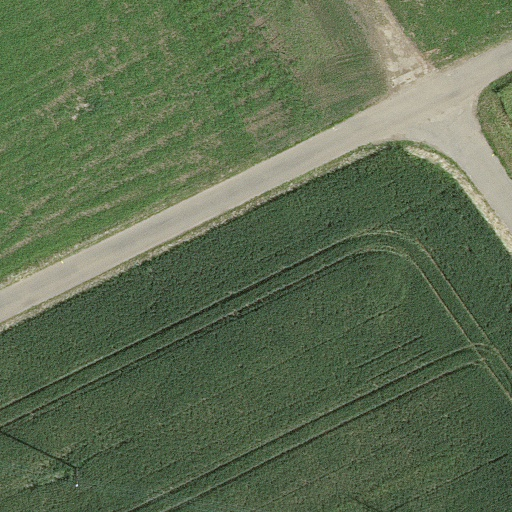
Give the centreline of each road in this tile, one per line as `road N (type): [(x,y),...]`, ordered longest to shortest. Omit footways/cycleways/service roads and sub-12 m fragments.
road 1 (track): [(511,66),(0,318)]
road 2 (track): [(511,219),(363,0)]
